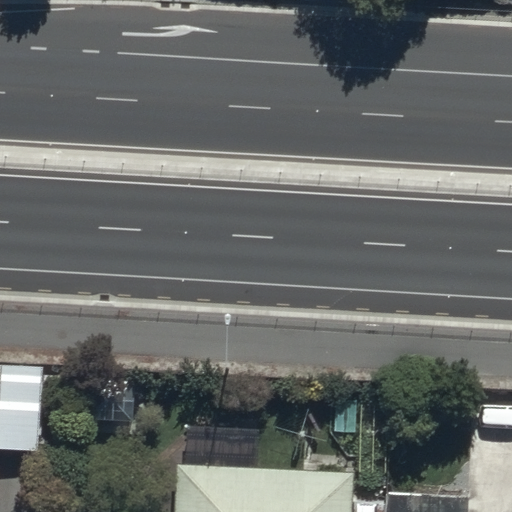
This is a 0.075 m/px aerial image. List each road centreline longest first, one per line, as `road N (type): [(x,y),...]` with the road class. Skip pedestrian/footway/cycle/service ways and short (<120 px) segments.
road 1 (primary): [(0,78),(291,38),(511,52)]
road 2 (primary): [(0,92),(511,124)]
road 3 (primary): [(511,252),(0,221)]
